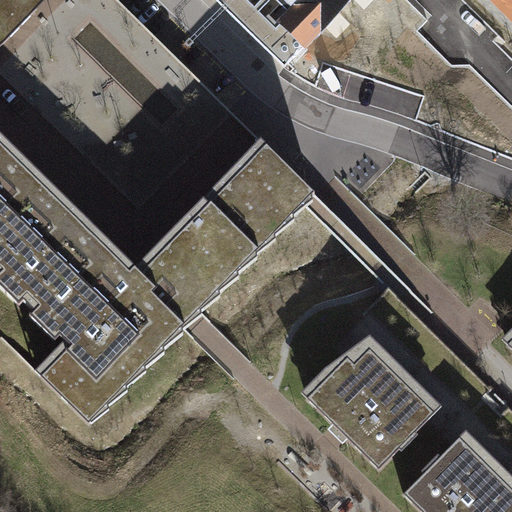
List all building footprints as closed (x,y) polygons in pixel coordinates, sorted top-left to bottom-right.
[(0,0),(0,46),(45,0),(0,0)] [(483,0),(511,28),(511,0),(226,0),(286,61),(292,66),(358,0),(483,0)] [(0,189),(21,168),(0,147),(0,189)] [(143,274),(136,281),(184,328),(191,321),(315,196),(267,149),(143,274)] [(0,253),(53,199),(21,168),(0,189),(0,253)] [(0,287),(19,306),(28,297),(89,235),(53,199),(0,253),(0,269),(2,272),(0,274),(0,287)] [(126,270),(89,235),(28,297),(38,307),(29,317),(55,342),(59,338),(126,270)] [(136,281),(126,270),(59,338),(70,348),(40,378),(89,425),(184,328),(136,281)] [(348,360),(308,400),(379,470),(434,415),(370,351),(355,367),(348,360)] [(511,511),(511,491),(459,440),(404,495),(421,511),(511,511)]
